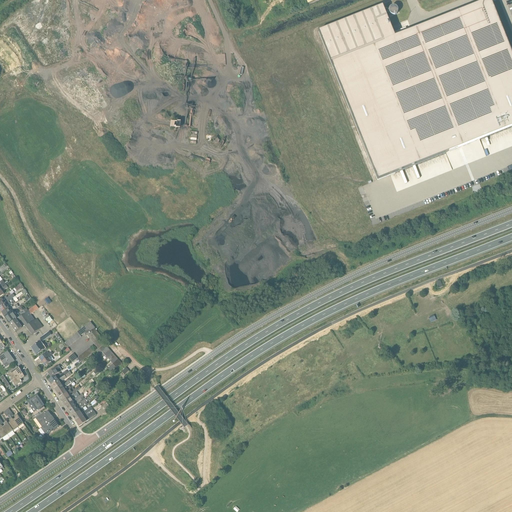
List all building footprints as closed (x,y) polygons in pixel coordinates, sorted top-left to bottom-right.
[(382,6),(320,31),(379,180),(511,127),(511,55),(490,0),(487,0),(395,37),(382,6)] [(0,307),(5,304),(8,302),(13,299),(13,298),(15,297),(13,294),(7,298),(6,296),(0,300),(0,307)] [(8,308),(16,303),(13,300),(13,299),(8,302),(5,304),(0,307),(0,311),(1,313),(8,308)] [(1,313),(4,317),(11,312),(12,312),(18,307),(19,307),(17,304),(9,310),(8,308),(1,313)] [(9,324),(17,319),(22,315),(28,311),(26,308),(19,314),(16,310),(13,313),(12,312),(11,312),(4,317),(9,324)] [(35,321),(31,315),(28,311),(22,315),(17,319),(9,324),(15,332),(22,328),(18,323),(21,321),(32,335),(43,327),(37,319),(35,321)] [(77,333),(80,337),(84,334),(86,336),(87,335),(98,349),(106,342),(95,329),(95,328),(90,322),(77,333)] [(42,342),(51,335),(49,332),(40,338),(42,342)] [(45,348),(40,342),(32,349),(36,355),(45,348)] [(0,356),(0,359),(6,368),(14,361),(7,352),(0,356)] [(44,367),(51,362),(49,358),(51,357),(47,353),(39,359),(44,367)] [(74,354),(69,358),(72,363),(77,358),(74,354)] [(118,359),(113,364),(116,368),(121,363),(118,359)] [(48,373),(51,378),(60,373),(58,370),(60,368),(59,366),(48,373)] [(8,374),(12,380),(15,386),(22,382),(20,380),(24,377),(20,371),(21,371),(18,367),(8,374)] [(48,381),(51,385),(68,373),(70,372),(69,371),(67,373),(66,371),(61,375),(60,373),(51,378),(48,381)] [(54,390),(61,385),(60,383),(67,379),(66,378),(70,376),(68,373),(51,385),(54,390)] [(57,394),(69,386),(71,384),(72,384),(71,383),(74,381),(72,379),(70,381),(69,380),(64,384),(63,383),(61,385),(54,390),(57,394)] [(69,386),(57,394),(59,398),(67,394),(70,391),(72,389),(71,389),(69,386)] [(72,396),(76,392),(77,391),(75,389),(74,391),(72,389),(71,389),(72,389),(70,391),(67,394),(59,398),(62,402),(72,396)] [(76,392),(72,396),(62,402),(65,407),(75,400),(76,399),(78,397),(79,397),(79,396),(76,392)] [(34,412),(39,408),(44,406),(37,395),(27,402),(34,412)] [(81,399),(77,401),(76,399),(75,400),(65,407),(68,411),(75,406),(85,400),(83,397),(81,399)] [(72,417),(80,411),(88,404),(87,403),(85,400),(75,406),(68,411),(72,417)] [(72,417),(75,422),(86,414),(87,412),(92,409),(91,407),(87,409),(88,409),(85,412),(84,410),(81,412),(80,411),(72,417)] [(86,414),(75,422),(79,427),(96,415),(93,411),(92,409),(87,412),(86,414)] [(42,428),(53,420),(47,411),(42,415),(42,414),(35,419),(42,428)] [(18,428),(12,419),(11,418),(9,415),(7,416),(10,420),(9,421),(10,422),(8,424),(7,424),(13,431),(18,428)] [(18,428),(23,424),(17,415),(14,417),(15,419),(13,420),(12,419),(18,428)] [(41,428),(46,435),(59,427),(53,420),(42,428),(41,428)] [(7,435),(13,431),(7,424),(8,424),(7,422),(4,424),(5,426),(3,428),(1,426),(7,435)]
